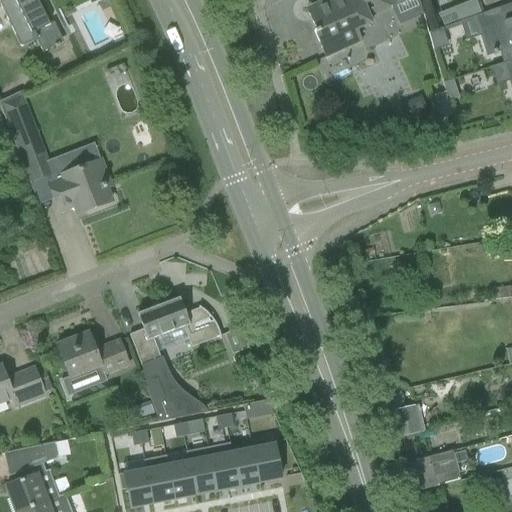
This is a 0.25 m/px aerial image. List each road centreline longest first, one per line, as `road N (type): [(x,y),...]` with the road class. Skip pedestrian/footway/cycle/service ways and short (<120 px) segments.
road 1 (tertiary): [(156,0),(248,228)]
road 2 (tertiary): [(271,200),(218,53),(189,0)]
road 3 (tertiary): [(248,228),(316,390),(339,421)]
road 4 (tertiary): [(339,421),(336,377),(285,235)]
road 5 (residential): [(0,312),(153,252)]
road 6 (residential): [(430,175),(271,200)]
road 7 (residential): [(285,235),(430,175)]
